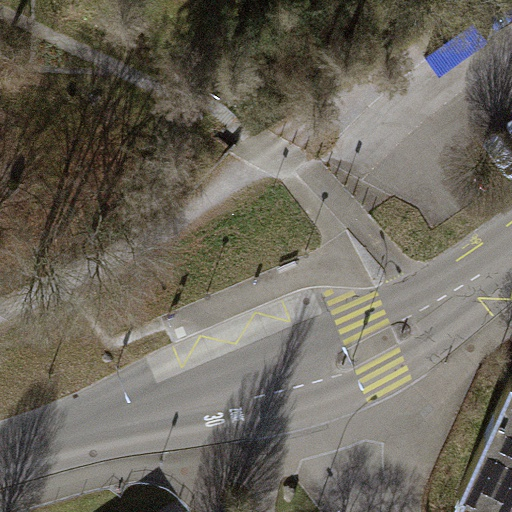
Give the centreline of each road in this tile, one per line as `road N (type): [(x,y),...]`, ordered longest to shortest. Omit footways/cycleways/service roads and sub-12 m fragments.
road 1 (tertiary): [(0,467),(289,388)]
road 2 (tertiary): [(289,388),(370,348),(511,258)]
road 3 (residential): [(289,388),(351,511)]
